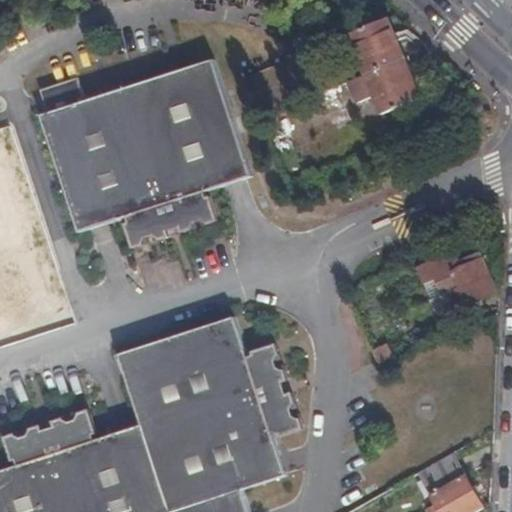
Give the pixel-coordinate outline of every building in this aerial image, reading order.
[(406,57),(390,18),(370,26),(352,33),(367,73),(406,57)] [(383,113),(422,97),(406,57),(367,73),(351,80),(359,101),(376,95),(383,113)] [(53,113),(42,116),(81,233),(128,218),(131,224),(127,225),(133,243),(134,243),(140,245),(140,247),(150,244),(148,239),(154,237),(156,242),(167,238),(166,236),(168,232),(181,227),(186,230),(187,232),(198,228),(197,222),(202,220),(204,226),(214,223),(213,221),(216,216),(218,215),(211,196),(208,197),(206,192),(253,176),(214,60),(83,103),(81,99),(85,97),(79,77),(41,90),(48,110),(51,109),(53,113)] [(10,138),(0,140),(0,295),(7,293),(0,267),(0,262),(42,251),(10,138)] [(481,238),(422,264),(425,273),(430,271),(429,268),(483,245),(481,238)] [(459,309),(499,292),(481,252),(465,259),(466,262),(455,266),(457,270),(455,271),(462,289),(452,293),(459,309)] [(442,316),(459,309),(452,293),(436,300),(442,316)] [(20,466),(0,473),(0,511),(252,511),(246,490),(289,475),(275,435),(281,433),(283,437),(301,431),(300,429),(303,424),(305,423),(302,414),(296,416),(294,410),(300,408),(296,397),(295,397),(289,395),(285,383),(288,377),(289,377),(285,365),(280,367),(278,362),(284,360),(281,350),(279,350),(273,348),(273,346),(255,352),(256,355),(250,357),(237,317),(122,354),(145,425),(99,440),(97,435),(101,433),(95,415),(93,415),(89,414),(88,411),(78,414),(80,420),(74,422),(72,416),(61,420),(62,422),(60,426),(46,431),(41,429),(40,427),(30,430),(31,436),(26,438),(24,432),(14,435),(14,437),(11,442),(9,443),(16,462),(19,461),(20,466)] [(456,452),(421,472),(433,493),(467,474),(456,452)] [(476,511),(485,507),(467,474),(433,493),(437,503),(430,508),(432,511),(476,511)]
